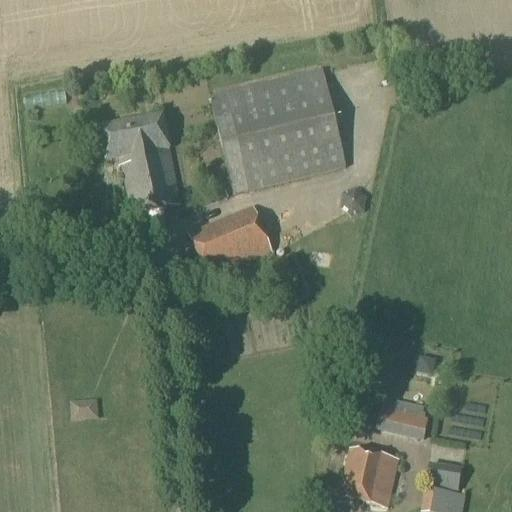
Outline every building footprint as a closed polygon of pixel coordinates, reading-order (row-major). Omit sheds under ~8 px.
[(232,198),(345,171),(322,75),(209,102),(232,198)] [(169,153),(169,152),(162,120),(98,132),(105,166),(120,163),(131,220),(179,209),(167,153),(169,153)] [(205,283),(271,256),(252,211),(187,238),(205,283)] [(291,307),(311,299),(294,258),(274,266),(291,307)] [(83,413),(83,424),(102,423),(101,412),(83,413)] [(384,511),(386,511),(398,464),(350,453),(338,501),(384,511)] [(457,497),(461,472),(428,466),(424,492),(423,491),(419,511),(462,511),(465,499),(457,497)]
